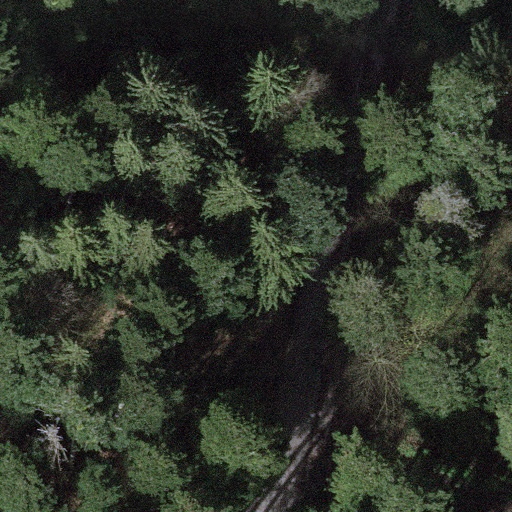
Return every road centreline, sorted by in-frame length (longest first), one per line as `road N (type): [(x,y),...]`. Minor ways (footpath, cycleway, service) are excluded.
road 1 (unclassified): [(283,511),(356,218),(393,0)]
road 2 (track): [(292,464),(511,509)]
